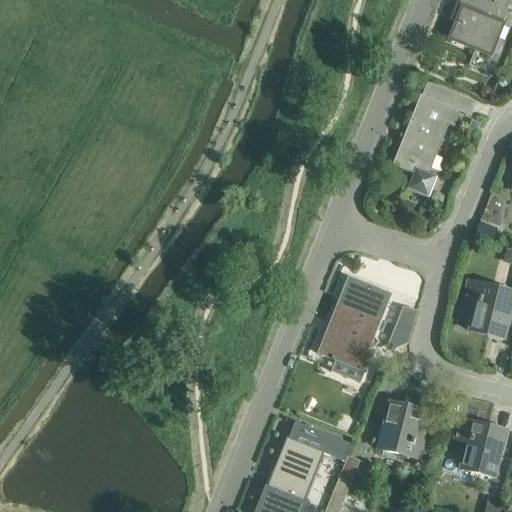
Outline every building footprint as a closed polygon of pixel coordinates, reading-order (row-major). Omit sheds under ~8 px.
[(448,41),(490,57),(503,25),(500,24),(509,0),(459,0),(456,8),(460,9),(456,21),(452,20),(451,22),(455,23),(448,41)] [(393,166),(413,175),(407,191),(428,199),(436,178),(428,175),(448,125),(453,127),(459,113),(453,110),(458,97),(427,85),(422,98),(420,97),(393,166)] [(472,120),(467,132),(476,135),(480,124),(472,120)] [(479,223),(474,234),(491,241),(496,229),(479,223)] [(327,330),(317,355),(330,360),(330,361),(333,362),(334,362),(364,374),(365,374),(373,354),(368,352),(390,296),(348,279),(331,322),(327,330)] [(461,309),(474,312),(469,332),(503,340),(511,304),(511,293),(468,283),(461,309)] [(405,309),(400,327),(412,330),(417,312),(405,309)] [(400,327),(393,351),(394,351),(407,345),(412,330),(400,327)] [(378,450),(424,462),(431,435),(418,432),(423,412),(389,404),(378,450)] [(460,470),(494,479),(506,432),(459,421),(452,447),(465,450),(460,470)] [(264,487),(254,511),(305,511),(309,504),(304,502),(323,455),(344,463),(351,446),(294,423),(288,440),(286,439),(266,487),(264,487)] [(348,457),(336,486),(348,491),(359,462),(348,457)] [(494,479),(489,501),(499,504),(500,504),(506,482),(494,479)] [(339,511),(348,491),(336,486),(324,511),(339,511)] [(485,511),(496,511),(499,504),(489,501),(488,501),(485,511)]
